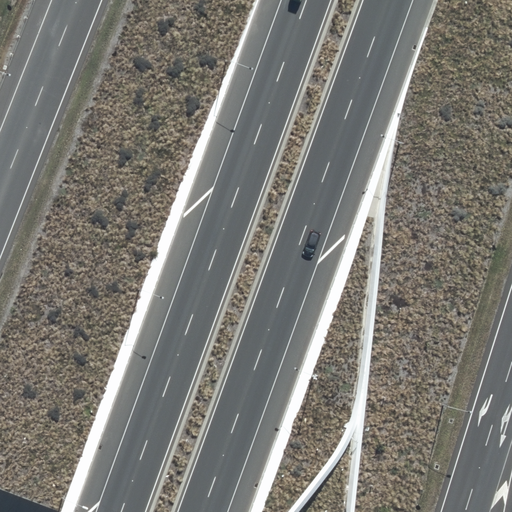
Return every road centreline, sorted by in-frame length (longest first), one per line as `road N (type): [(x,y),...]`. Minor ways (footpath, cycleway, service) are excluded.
road 1 (trunk): [(118,511),(304,0)]
road 2 (trunk): [(388,0),(203,511)]
road 3 (trunk): [(0,193),(76,0)]
road 4 (trunk): [(511,392),(470,511)]
